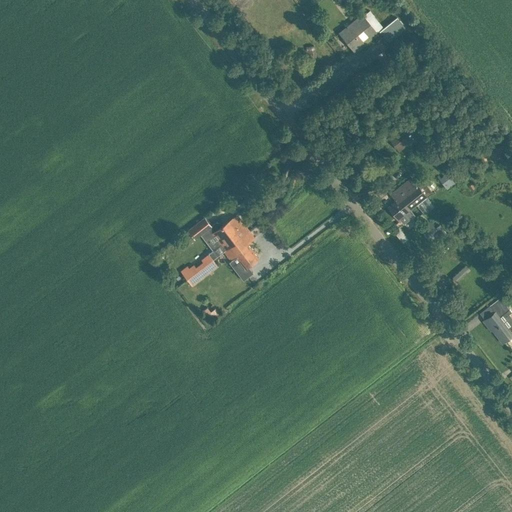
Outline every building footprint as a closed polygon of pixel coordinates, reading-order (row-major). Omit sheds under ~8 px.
[(367,42),(377,33),(363,16),(361,14),(347,26),(346,26),(347,27),(344,29),(359,48),(367,42)] [(389,42),(406,28),(397,17),(380,31),(389,42)] [(308,59),(316,58),(315,49),(307,50),(308,59)] [(400,151),(423,132),(412,118),(389,136),(400,151)] [(464,146),(460,150),(463,155),(468,151),(464,146)] [(484,155),(491,161),(495,157),(489,150),(484,155)] [(437,176),(440,180),(447,189),(454,184),(452,180),(456,177),(449,167),(437,176)] [(396,200),(388,206),(398,219),(400,221),(401,220),(405,224),(415,216),(410,209),(417,204),(426,196),(426,197),(432,192),(421,178),(416,182),(412,177),(399,187),(391,194),(396,200)] [(205,216),(188,229),(189,230),(192,234),(195,239),(200,235),(212,251),(208,253),(213,259),(225,250),(249,231),(237,214),(229,220),(225,223),(215,231),(211,225),(205,216)] [(433,242),(445,232),(441,227),(440,226),(436,229),(430,222),(422,229),(433,242)] [(249,231),(225,250),(232,260),(237,256),(246,267),(251,264),(259,258),(247,243),(254,237),(249,231)] [(206,265),(193,274),(198,281),(217,266),(212,260),(206,265)] [(187,265),(181,270),(187,279),(193,274),(206,265),(203,261),(196,267),(194,264),(189,268),(187,265)] [(500,296),(498,298),(490,305),(495,312),(485,319),(503,342),(506,339),(511,336),(511,334),(511,332),(508,328),(511,325),(511,317),(509,313),(511,311),(500,296)]
